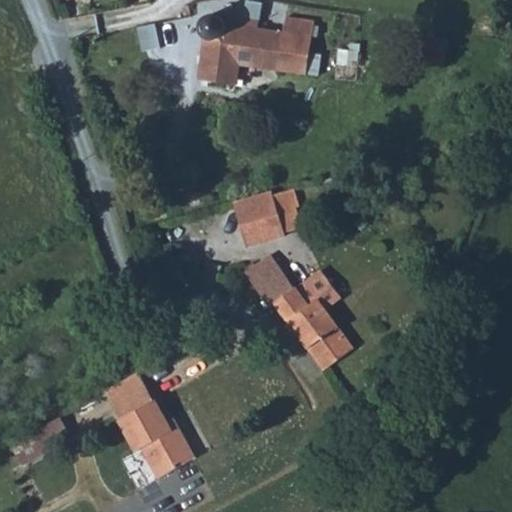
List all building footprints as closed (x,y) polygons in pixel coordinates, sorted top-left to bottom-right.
[(246,12),(259,14),(260,6),(247,4),(246,12)] [(214,7),(210,7),(207,9),(204,12),(201,14),(200,17),(199,21),(199,25),(200,29),(202,32),(204,34),(206,36),(210,38),(214,39),(218,39),(221,38),(224,36),(228,33),(230,30),(231,27),(232,23),(231,19),(230,15),(228,12),(224,9),(221,7),(218,7),(214,7)] [(244,21),(258,23),(259,14),(246,12),(244,21)] [(287,12),(284,28),(303,32),(308,32),(311,16),(287,12)] [(244,21),(231,19),(232,23),(231,27),(230,30),(228,33),(224,36),(221,38),(218,39),(214,39),(210,38),(206,36),(199,69),(234,76),(239,54),(278,61),(284,28),(258,23),(244,21)] [(303,32),(284,28),(278,61),(297,64),(303,32)] [(308,32),(303,32),(297,64),(302,65),(308,32)] [(343,47),(340,78),(361,79),(364,49),(343,47)] [(239,200),(250,244),(310,229),(299,185),(239,200)] [(358,341),(315,287),(303,296),(289,275),(279,276),(259,279),(284,313),(290,308),(328,364),(358,341)] [(181,420),(164,388),(130,405),(148,441),(155,438),(170,465),(205,447),(190,416),(181,420)] [(93,406),(16,438),(25,462),(103,430),(93,406)]
